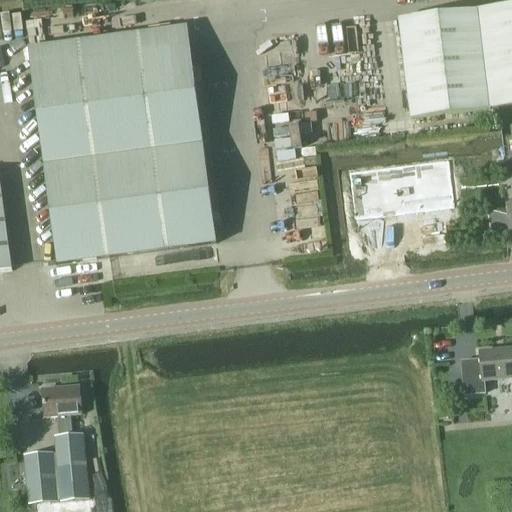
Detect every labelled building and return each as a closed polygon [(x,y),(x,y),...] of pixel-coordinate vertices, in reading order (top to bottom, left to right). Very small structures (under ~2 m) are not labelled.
[(410,121),(511,108),(511,7),(398,22),(410,121)] [(0,34),(13,33),(15,47),(31,45),(26,15),(12,17),(12,12),(0,14),(0,34)] [(189,47),(31,69),(57,267),(216,246),(189,47)] [(280,151),(320,150),(319,123),(312,124),(312,110),(267,112),(267,129),(280,128),(280,151)] [(503,158),(496,159),(497,168),(504,167),(505,167),(504,158),(503,158)] [(445,165),(412,169),(419,218),(452,214),(445,165)] [(412,169),(379,173),(386,223),(419,218),(412,169)] [(379,173),(346,177),(353,227),(386,223),(379,173)] [(0,274),(12,273),(0,185),(0,274)] [(480,362),(461,364),(464,397),(485,395),(484,383),(511,380),(511,351),(479,355),(480,362)] [(56,456),(24,458),(29,507),(57,504),(56,488),(87,485),(83,437),(72,438),(70,418),(81,417),(78,389),(42,393),(45,420),(58,419),(59,439),(55,440),(56,456)]
